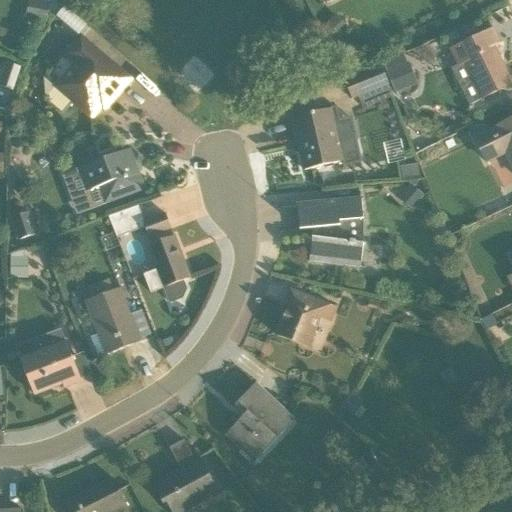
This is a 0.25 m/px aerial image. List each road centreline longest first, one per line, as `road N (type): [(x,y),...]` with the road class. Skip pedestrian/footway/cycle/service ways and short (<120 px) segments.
road 1 (residential): [(0,457),(57,448),(121,416),(180,379),(219,335),(238,287),(243,231),(226,160)]
road 2 (track): [(511,420),(336,511)]
